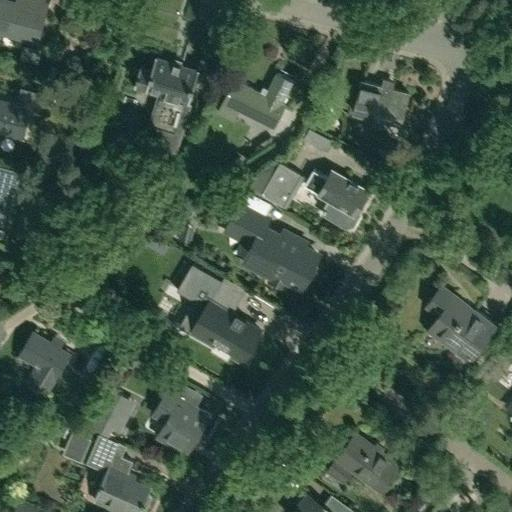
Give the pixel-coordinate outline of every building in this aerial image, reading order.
[(0,0),(0,30),(39,41),(50,0),(17,0),(18,2),(11,0),(0,0)] [(175,150),(200,66),(158,54),(153,68),(143,65),(137,86),(158,93),(149,124),(159,127),(155,144),(175,150)] [(235,78),(224,100),(240,108),(274,126),(285,104),(282,102),(293,79),(278,72),(270,89),(267,94),(261,91),(235,78)] [(400,122),(408,91),(361,78),(353,109),(400,122)] [(50,114),(56,95),(22,86),(18,103),(0,98),(0,130),(23,137),(31,109),(50,114)] [(294,196),(305,176),(293,169),(280,162),(247,182),(275,199),(287,206),(293,195),(294,196)] [(0,201),(12,204),(20,172),(0,167),(0,201)] [(369,190),(332,168),(327,176),(314,168),(306,182),(329,195),(321,208),(335,217),(333,220),(345,227),(352,225),(360,214),(356,211),(369,190)] [(58,199),(74,203),(78,186),(62,183),(58,199)] [(255,244),(246,261),(274,276),(276,272),(301,285),(305,277),(310,279),(314,273),(315,271),(318,263),(314,261),(318,253),(305,246),(306,244),(283,232),(281,234),(273,230),(264,228),(268,214),(238,207),(226,229),(247,240),(255,244)] [(193,262),(178,289),(195,299),(207,306),(192,332),(215,345),(217,341),(244,357),(261,329),(232,312),(211,300),(223,279),(193,262)] [(470,358),(496,323),(442,284),(428,303),(440,312),(429,327),(470,358)] [(58,373),(71,352),(34,329),(21,350),(39,361),(28,378),(47,389),(57,372),(58,373)] [(122,431),(125,425),(132,412),(127,409),(133,399),(118,390),(108,384),(101,397),(90,414),(122,431)] [(186,453),(210,414),(168,388),(153,413),(166,421),(157,436),(186,453)] [(85,452),(91,437),(73,429),(66,444),(85,452)] [(343,483),(354,469),(381,489),(400,463),(355,430),(336,456),(325,471),(343,483)] [(147,508),(153,495),(149,493),(152,486),(126,475),(133,459),(95,443),(88,461),(107,470),(94,499),(113,506),(114,502),(136,511),(140,511),(143,506),(147,508)] [(330,511),(307,495),(298,507),(300,509),(297,511),(330,511)] [(40,511),(41,511),(19,502),(15,511),(40,511)]
